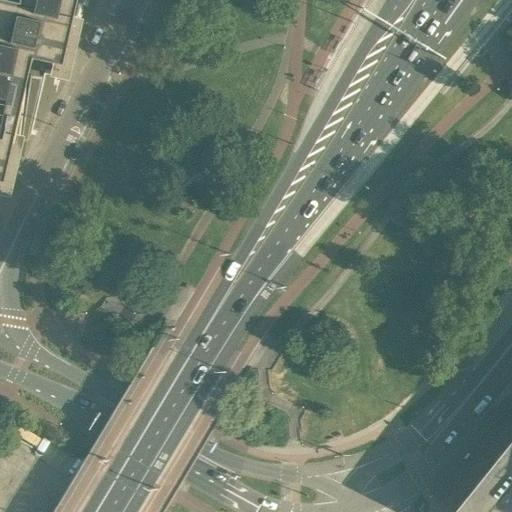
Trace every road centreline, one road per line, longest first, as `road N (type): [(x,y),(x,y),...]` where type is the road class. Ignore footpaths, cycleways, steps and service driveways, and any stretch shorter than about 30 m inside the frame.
road 1 (primary): [(395,0),(243,252),(192,374)]
road 2 (primary): [(192,374),(372,122)]
road 3 (primary): [(296,473),(231,462),(25,349)]
road 4 (primary): [(0,369),(108,420),(254,505)]
road 5 (tertiary): [(24,217),(132,0)]
road 6 (primary): [(372,122),(472,0)]
road 7 (primary): [(114,511),(192,374)]
road 8 (primary): [(372,122),(397,61),(436,0)]
road 9 (tertiary): [(25,349),(7,296),(24,217)]
road 10 (primary): [(414,476),(487,375)]
